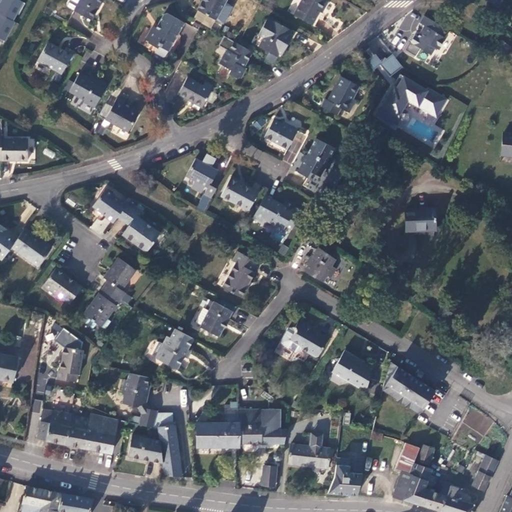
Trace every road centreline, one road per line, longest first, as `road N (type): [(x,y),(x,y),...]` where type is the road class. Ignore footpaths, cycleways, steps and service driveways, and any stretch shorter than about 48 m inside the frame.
road 1 (residential): [(511,413),(294,281),(224,372)]
road 2 (residential): [(406,0),(345,49),(216,124)]
road 3 (tertiary): [(0,455),(204,500)]
road 4 (residential): [(173,144),(155,82),(116,33),(135,3)]
road 5 (tertiary): [(204,500),(361,510)]
road 6 (residential): [(173,144),(27,190)]
